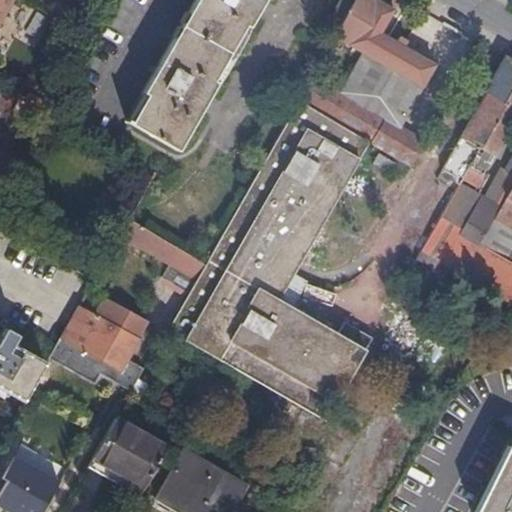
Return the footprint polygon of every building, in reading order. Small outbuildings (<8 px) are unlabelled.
[(0,0),(0,19),(11,0),(0,0)] [(148,98),(133,126),(179,153),(218,84),(215,82),(246,27),(249,29),(265,0),(198,0),(144,95),(148,98)] [(313,77),(298,103),(368,143),(411,169),(426,143),(400,128),(436,67),(403,48),(405,43),(400,41),(398,45),(380,35),(401,0),(388,0),(385,6),(374,0),(357,0),(354,6),(341,29),(336,39),(363,54),(340,93),(313,77)] [(336,0),(325,19),(341,29),(354,6),(343,0),(336,0)] [(82,33),(88,23),(55,4),(49,14),(82,33)] [(82,33),(90,37),(96,28),(88,23),(82,33)] [(215,82),(218,84),(249,29),(246,27),(215,82)] [(511,89),(511,61),(505,57),(489,84),(490,85),(436,180),(455,191),(458,185),(462,178),(511,89)] [(0,131),(20,97),(3,88),(0,93),(0,131)] [(511,89),(462,178),(478,187),(486,176),(484,174),(511,124),(511,89)] [(25,100),(47,113),(51,106),(30,93),(25,100)] [(128,124),(133,126),(148,98),(144,95),(128,124)] [(368,143),(298,103),(170,332),(323,419),(369,340),(355,333),(349,343),(337,336),(293,311),(278,302),(293,276),(368,143)] [(389,176),(395,166),(379,156),(373,167),(389,176)] [(455,191),(420,250),(511,303),(511,263),(479,244),(499,209),(458,185),(455,191)] [(479,244),(511,263),(511,186),(499,209),(479,244)] [(129,222),(120,236),(197,280),(205,266),(200,263),(129,222)] [(200,263),(205,266),(209,259),(203,256),(200,263)] [(308,284),(293,276),(278,302),(293,311),(308,284)] [(95,319),(79,310),(61,340),(84,352),(77,364),(97,376),(104,363),(122,373),(128,362),(127,362),(138,343),(136,342),(146,326),(104,303),(95,319)] [(32,391),(47,366),(12,346),(23,328),(11,321),(0,341),(0,340),(0,387),(26,402),(32,391)] [(349,343),(355,333),(343,326),(337,336),(349,343)] [(84,352),(61,340),(50,359),(95,385),(101,375),(132,393),(145,372),(128,362),(122,373),(104,363),(97,376),(77,364),(84,352)] [(369,340),(323,419),(326,421),(371,342),(369,340)] [(168,451),(115,421),(109,433),(90,467),(142,496),(168,451)] [(511,511),(511,449),(509,448),(476,511),(511,511)] [(184,511),(231,511),(245,489),(184,454),(159,498),(184,511)] [(0,495),(0,507),(8,511),(42,511),(59,484),(15,459),(2,481),(7,484),(0,495)]
